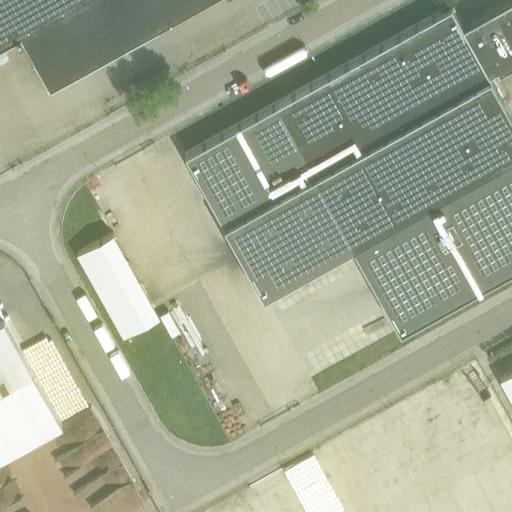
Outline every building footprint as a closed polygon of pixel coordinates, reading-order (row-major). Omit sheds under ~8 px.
[(0,0),(0,44),(21,33),(50,85),(203,0),(0,0)] [(276,102),(184,149),(266,294),(354,244),(401,327),(511,264),(511,111),(490,72),(498,68),(500,71),(511,64),(511,0),(508,0),(464,25),(452,4),(276,102)] [(171,317),(122,227),(84,247),(134,338),(171,317)] [(0,274),(0,281),(6,292),(31,278),(23,262),(0,274)] [(183,337),(191,333),(178,311),(170,315),(183,337)] [(0,456),(63,422),(4,317),(0,319),(0,456)] [(511,409),(491,367),(308,457),(335,511),(387,511),(435,488),(440,497),(511,461),(511,409)] [(511,371),(502,377),(511,395),(511,371)]
